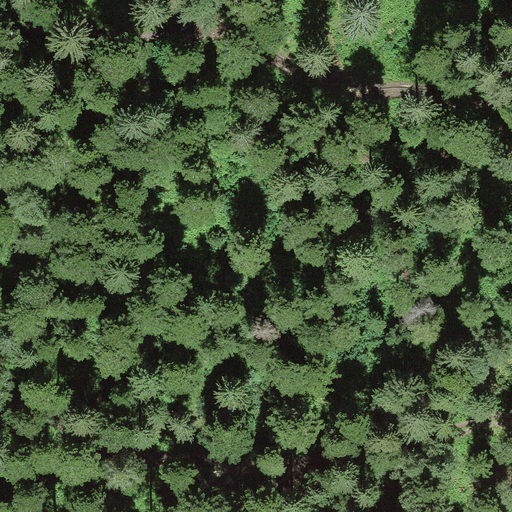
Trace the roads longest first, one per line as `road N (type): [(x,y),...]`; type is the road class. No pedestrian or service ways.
road 1 (track): [(511,419),(293,470),(215,468)]
road 2 (track): [(215,468),(97,444),(0,381)]
